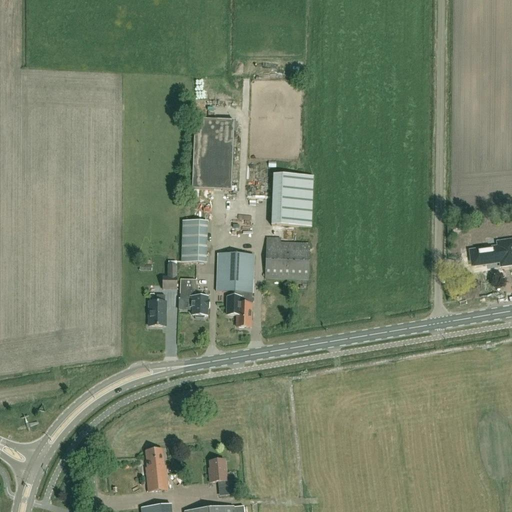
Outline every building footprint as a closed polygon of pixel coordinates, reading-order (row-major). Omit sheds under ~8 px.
[(246,33),(247,55),(256,55),(255,49),(263,49),(262,32),(246,33)] [(194,121),(191,191),(231,192),(234,122),(194,121)] [(311,228),(313,178),(274,176),(273,176),(271,227),(272,227),(311,228)] [(207,223),(182,223),(181,263),(206,264),(207,223)] [(511,266),(511,241),(498,243),(498,247),(470,251),(471,259),(472,267),(480,265),(480,266),(500,263),(500,268),(511,266)] [(266,243),(265,279),(308,281),(309,245),(266,243)] [(217,265),(216,293),(218,293),(228,294),(227,317),(237,317),(237,329),(250,329),(250,322),(252,322),(252,314),(250,314),(251,302),(248,302),(248,294),(253,295),(254,266),(254,257),(218,256),(217,265)] [(145,267),(140,267),(140,272),(151,273),(152,262),(145,261),(145,267)] [(162,290),(176,290),(176,279),(177,266),(168,266),(167,278),(162,278),(162,290)] [(193,317),(195,317),(196,319),(199,319),(201,317),(207,317),(207,299),(201,299),(202,292),(198,292),(198,286),(196,286),(196,282),(180,281),(180,301),(190,301),(190,309),(193,309),(193,317)] [(149,328),(165,328),(165,304),(164,304),(164,297),(156,297),(156,304),(149,304),(149,328)] [(0,440),(0,444),(15,449),(17,443),(1,438),(0,440)] [(166,468),(164,468),(162,451),(146,453),(148,469),(146,470),(148,493),(168,491),(166,468)] [(227,482),(225,462),(209,463),(211,475),(209,475),(210,484),(218,483),(219,490),(233,489),(232,482),(227,482)]
